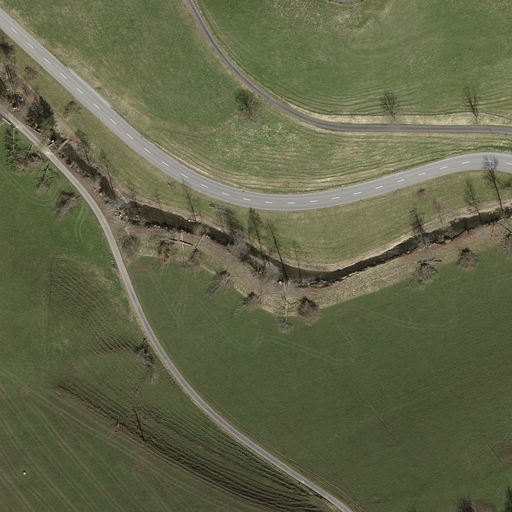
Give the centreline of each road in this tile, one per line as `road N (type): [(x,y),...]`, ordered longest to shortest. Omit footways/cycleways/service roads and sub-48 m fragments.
road 1 (tertiary): [(0,18),(165,164),(226,194),(313,201),(466,162),(511,164)]
road 2 (track): [(0,112),(97,210),(162,349),(208,409),(343,511)]
road 3 (track): [(189,0),(250,86),(308,120),(511,132)]
